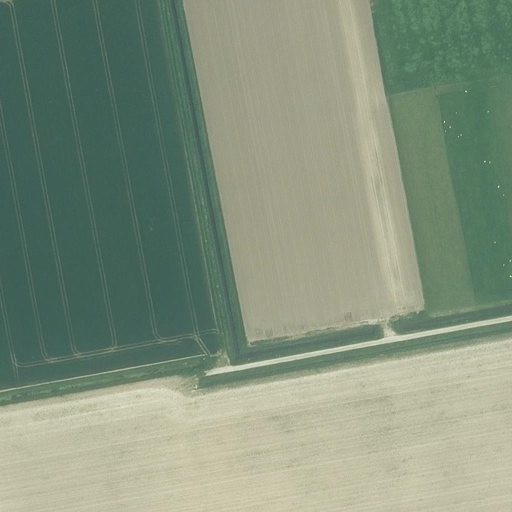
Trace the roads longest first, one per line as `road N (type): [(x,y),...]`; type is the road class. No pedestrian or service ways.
road 1 (track): [(162,0),(224,371)]
road 2 (unclassified): [(209,374),(511,319)]
